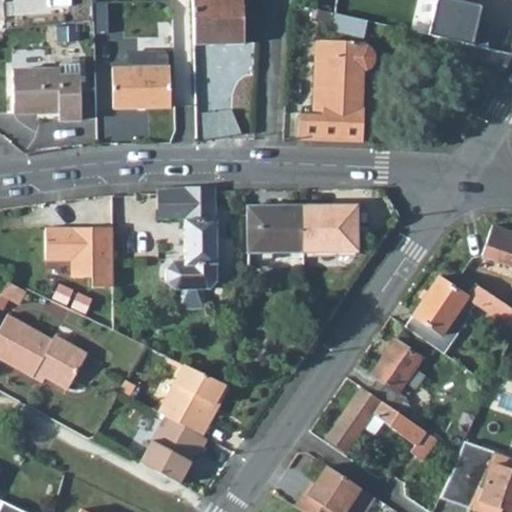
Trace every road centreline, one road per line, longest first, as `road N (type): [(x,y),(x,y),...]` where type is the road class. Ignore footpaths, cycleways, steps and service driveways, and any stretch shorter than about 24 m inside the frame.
road 1 (tertiary): [(0,176),(230,160),(463,178)]
road 2 (tertiary): [(463,178),(228,511)]
